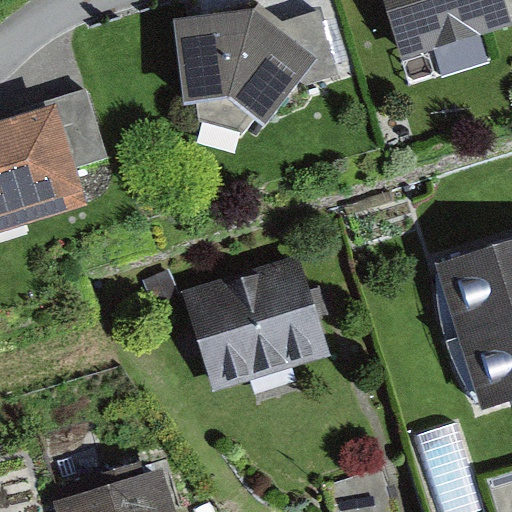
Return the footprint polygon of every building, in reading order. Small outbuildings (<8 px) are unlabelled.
[(511,0),(391,0),(410,59),(511,26),(511,0)] [(175,34),(186,120),(232,114),(266,140),(319,73),(255,24),(175,34)] [(58,118),(0,135),(0,240),(87,214),(58,118)] [(511,253),(446,274),(467,343),(511,328),(511,253)] [(305,261),(190,295),(222,397),(336,362),(305,261)] [(511,328),(467,343),(489,416),(511,409),(511,328)] [(0,511),(76,511),(70,492),(49,427),(0,443),(0,511)] [(76,511),(179,511),(162,461),(70,492),(76,511)] [(343,511),(396,511),(392,473),(340,479),(343,511)]
